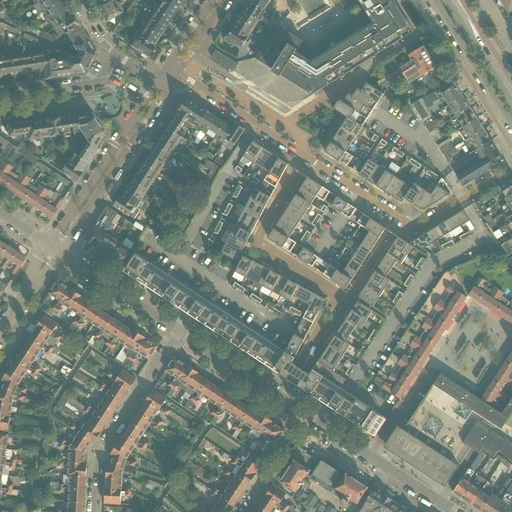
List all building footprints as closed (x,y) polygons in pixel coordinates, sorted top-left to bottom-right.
[(42,0),(35,4),(32,6),(37,14),(42,11),(42,12),(58,2),(56,0),(42,0)] [(95,5),(100,14),(116,4),(113,0),(102,0),(97,4),(95,5)] [(154,1),(150,7),(152,8),(155,10),(169,19),(175,11),(159,0),(157,0),(156,3),(154,1)] [(159,0),(175,11),(181,2),(178,0),(159,0)] [(251,0),(250,2),(266,12),(266,11),(264,10),(271,0),(251,0)] [(313,95),(414,31),(394,0),(358,0),(366,12),(311,47),(277,25),(269,39),(256,59),(273,69),(272,71),(280,76),(281,75),(313,95)] [(347,0),(341,0),(339,1),(345,10),(351,7),(347,0)] [(511,0),(498,0),(497,5),(505,7),(508,12),(511,9),(511,0)] [(43,18),(45,21),(63,10),(58,2),(42,12),(45,16),(43,18)] [(250,2),(245,11),(262,23),(265,18),(263,16),(266,12),(250,2)] [(116,4),(100,14),(106,23),(114,17),(122,13),(123,12),(121,7),(118,3),(116,4)] [(130,6),(125,12),(129,15),(134,8),(130,6)] [(50,24),(53,29),(68,19),(63,10),(45,21),(48,25),(50,24)] [(155,10),(149,18),(164,28),(169,19),(155,10)] [(262,23),(245,11),(239,20),(254,30),(257,25),(260,27),(262,23)] [(58,25),(55,27),(56,28),(59,32),(61,31),(63,34),(65,33),(79,25),(73,16),(68,19),(58,25)] [(146,22),(143,27),(158,37),(164,28),(149,18),(147,17),(144,21),(146,22)] [(239,20),(233,29),(251,40),(253,36),(251,34),(254,30),(239,20)] [(122,26),(119,23),(112,33),(119,38),(126,28),(122,26)] [(2,24),(0,28),(7,31),(13,34),(15,29),(9,27),(2,24)] [(72,45),(72,46),(86,37),(79,25),(65,33),(72,45)] [(138,31),(135,34),(152,46),(158,37),(143,27),(140,32),(138,31)] [(251,40),(233,29),(226,39),(227,40),(227,43),(228,45),(231,45),(233,44),(234,45),(242,49),(246,44),(248,45),(251,40)] [(152,46),(135,34),(133,38),(135,40),(131,46),(141,52),(141,55),(142,57),(145,57),(147,56),(148,57),(154,47),(152,46)] [(77,53),(76,55),(90,62),(90,61),(92,55),(93,55),(93,54),(94,51),(95,51),(95,50),(94,49),(92,45),(91,45),(88,39),(88,38),(87,38),(86,37),(72,46),(77,53)] [(257,40),(253,46),(256,50),(261,43),(257,40)] [(429,56),(423,46),(409,55),(411,59),(399,67),(403,73),(429,56)] [(30,50),(31,53),(34,73),(44,71),(42,59),(41,53),(36,54),(36,49),(30,50)] [(216,50),(211,57),(233,72),(239,62),(235,63),(216,50)] [(26,55),(21,56),(23,74),(34,73),(31,53),(26,53),(26,55)] [(14,55),(10,56),(13,76),(23,74),(21,56),(15,57),(14,55)] [(75,58),(68,59),(71,75),(78,74),(79,74),(83,73),(84,73),(85,72),(84,72),(86,68),(87,68),(87,67),(89,62),(90,62),(76,55),(75,58)] [(6,59),(0,59),(3,77),(13,76),(10,56),(6,56),(6,59)] [(429,56),(403,73),(407,79),(409,83),(421,76),(424,80),(426,80),(431,77),(432,74),(430,71),(436,67),(429,56)] [(47,58),(42,59),(44,71),(45,79),(56,77),(54,61),(54,59),(47,60),(47,58)] [(65,60),(54,61),(56,77),(70,75),(71,76),(71,75),(68,59),(65,59),(65,60)] [(385,77),(388,82),(389,81),(394,78),(391,73),(385,77)] [(421,99),(412,105),(422,122),(431,116),(431,115),(429,112),(428,110),(440,102),(442,104),(444,108),(463,96),(460,91),(461,91),(458,86),(457,86),(456,85),(454,82),(421,99)] [(378,103),(383,94),(366,83),(361,91),(378,103)] [(373,111),(378,103),(361,91),(357,89),(352,97),(373,111)] [(367,119),(373,111),(352,97),(348,94),(343,102),(342,102),(367,119)] [(470,105),(467,100),(466,101),(463,96),(444,108),(446,111),(450,109),(451,110),(447,113),(451,119),(470,107),(469,105),(470,105)] [(179,111),(188,117),(184,124),(192,129),(196,122),(197,123),(200,125),(208,112),(187,98),(180,109),(179,111)] [(367,119),(342,102),(343,102),(339,99),(333,108),(347,117),(362,127),(367,119)] [(462,127),(477,118),(470,107),(451,119),(453,122),(457,119),(462,127)] [(179,111),(167,129),(182,139),(183,138),(185,134),(179,130),(184,124),(188,117),(179,111)] [(77,126),(69,127),(69,133),(73,132),(74,139),(81,134),(81,135),(97,124),(93,118),(90,113),(90,112),(89,112),(89,113),(84,113),(79,114),(76,115),(76,114),(75,115),(77,126)] [(216,118),(208,112),(198,128),(202,130),(201,132),(205,135),(216,118)] [(75,115),(57,117),(60,135),(63,135),(64,134),(69,133),(69,127),(77,126),(75,115)] [(422,122),(423,122),(429,133),(437,128),(438,127),(431,116),(422,122)] [(54,137),(60,136),(57,117),(47,119),(50,140),(54,139),(54,137)] [(347,117),(342,126),(357,135),(356,136),(360,138),(366,129),(362,126),(362,127),(347,117)] [(225,123),(216,118),(205,135),(209,137),(210,135),(215,139),(225,123)] [(462,127),(458,130),(465,141),(484,129),(477,118),(462,127)] [(46,140),(50,140),(47,119),(37,121),(40,141),(40,139),(45,138),(46,140)] [(35,142),(40,141),(37,121),(26,122),(29,141),(35,140),(35,142)] [(5,127),(4,130),(6,132),(8,132),(9,137),(23,135),(23,136),(26,151),(28,153),(31,155),(29,141),(26,122),(7,125),(7,127),(5,127)] [(233,128),(225,123),(215,139),(219,142),(218,143),(222,146),(233,128)] [(74,139),(72,140),(72,142),(83,149),(87,143),(88,142),(97,148),(98,148),(97,148),(99,146),(99,145),(101,141),(102,142),(102,141),(104,137),(105,136),(104,136),(102,131),(101,131),(97,125),(98,124),(97,124),(81,135),(81,134),(74,139)] [(233,128),(222,146),(226,149),(229,144),(233,147),(241,135),(244,130),(236,124),(233,128)] [(357,135),(342,126),(336,134),(351,144),(356,136),(357,135)] [(444,139),(437,128),(429,133),(432,138),(433,137),(436,143),(444,139)] [(167,129),(161,137),(179,149),(179,148),(181,149),(186,143),(186,140),(183,138),(182,139),(167,129)] [(466,142),(464,143),(469,152),(475,148),(476,150),(491,140),(484,130),(484,129),(465,141),(466,142)] [(351,144),(336,134),(331,142),(346,152),(351,144)] [(161,137),(156,146),(171,156),(175,151),(176,152),(179,149),(161,137)] [(449,141),(450,141),(447,137),(444,139),(436,143),(439,148),(449,141)] [(3,139),(0,143),(6,147),(8,143),(9,142),(3,139)] [(481,157),(455,173),(463,186),(504,161),(491,140),(476,150),(481,157)] [(243,156),(240,161),(249,167),(252,162),(262,147),(253,141),(253,142),(243,156)] [(443,154),(453,148),(449,141),(439,148),(443,154)] [(75,151),(73,155),(77,157),(87,164),(97,149),(97,148),(88,142),(87,143),(83,149),(80,154),(75,151)] [(188,146),(195,150),(198,146),(191,142),(188,146)] [(346,152),(331,142),(325,152),(347,166),(353,157),(346,152)] [(5,158),(9,161),(17,149),(13,146),(5,158)] [(156,146),(150,155),(167,166),(170,162),(168,160),(171,156),(156,146)] [(52,147),(45,151),(47,155),(54,151),(52,147)] [(252,162),(261,168),(270,153),(262,147),(252,162)] [(455,147),(453,148),(443,154),(446,159),(450,157),(458,152),(455,147)] [(28,153),(25,157),(31,161),(34,157),(31,155),(28,153)] [(261,168),(269,173),(279,158),(270,153),(261,168)] [(66,157),(64,161),(66,162),(81,172),(87,164),(77,157),(73,155),(71,154),(68,159),(66,157)] [(150,155),(144,163),(159,174),(163,168),(165,169),(167,166),(150,155)] [(371,155),(359,174),(368,180),(380,161),(371,155)] [(450,166),(454,163),(450,157),(446,159),(450,166)] [(0,174),(7,164),(9,161),(5,158),(2,161),(0,164),(0,174)] [(279,158),(269,173),(264,180),(269,184),(275,188),(288,165),(279,158)] [(376,185),(388,168),(389,167),(380,161),(368,180),(376,185)] [(61,166),(58,170),(59,171),(60,172),(67,176),(75,181),(81,172),(66,162),(62,168),(61,166)] [(144,163),(138,172),(156,184),(158,179),(156,178),(159,174),(144,163)] [(391,163),(389,168),(397,172),(399,167),(391,163)] [(0,174),(0,185),(4,188),(13,175),(9,172),(12,167),(7,164),(0,174)] [(385,191),(394,176),(395,177),(397,174),(388,168),(376,185),(385,191)] [(138,172),(133,181),(148,191),(149,190),(155,194),(160,186),(156,184),(138,172)] [(4,188),(14,195),(26,176),(21,173),(18,178),(13,175),(4,188)] [(14,195),(23,201),(32,187),(28,184),(31,180),(26,176),(14,195)] [(395,177),(394,176),(385,191),(393,197),(403,182),(395,177)] [(316,196),(324,201),(326,197),(330,192),(307,177),(307,178),(302,186),(316,196)] [(431,194),(422,209),(423,211),(452,193),(443,180),(442,179),(442,178),(431,194)] [(511,179),(497,189),(500,194),(493,198),(496,203),(504,199),(511,193),(511,179)] [(32,187),(23,201),(32,207),(44,188),(47,185),(42,181),(39,185),(36,190),(32,187)] [(133,181),(127,189),(144,201),(147,197),(145,195),(148,191),(133,181)] [(412,188),(411,187),(403,182),(393,197),(402,203),(405,198),(412,188)] [(405,198),(413,204),(423,189),(414,183),(411,187),(412,188),(405,198)] [(311,204),(316,196),(302,186),(296,195),(311,204)] [(32,207),(41,213),(50,199),(46,196),(49,192),(44,188),(32,207)] [(121,198),(140,211),(144,213),(150,205),(144,201),(127,189),(121,198)] [(250,199),(265,207),(270,197),(255,189),(250,199)] [(413,204),(422,209),(431,194),(423,189),(413,204)] [(47,204),(41,213),(51,219),(62,201),(63,201),(58,198),(59,195),(54,192),(50,199),(47,204)] [(504,213),(510,209),(511,207),(511,193),(504,199),(507,204),(501,208),(504,213)] [(313,206),(311,204),(296,195),(290,203),(305,213),(308,214),(313,206)] [(116,203),(114,206),(122,212),(131,217),(134,220),(140,211),(121,198),(120,197),(119,198),(117,197),(114,202),(116,203)] [(348,204),(337,197),(333,202),(331,206),(342,213),(348,204)] [(250,199),(245,208),(260,216),(265,207),(250,199)] [(474,203),(471,205),(474,210),(478,215),(478,214),(481,213),(486,209),(479,199),(474,203)] [(300,222),(305,213),(290,203),(285,212),(300,222)] [(84,241),(96,248),(118,215),(117,215),(117,214),(106,207),(84,241)] [(240,217),(256,225),(260,216),(245,208),(240,217)] [(460,226),(469,221),(462,210),(453,216),(460,226)] [(279,220),(294,230),(300,222),(285,212),(279,220)] [(370,231),(379,237),(385,229),(386,229),(363,214),(360,219),(357,223),(360,225),(364,228),(370,232),(370,231)] [(492,220),(489,214),(484,218),(487,224),(492,220)] [(96,248),(104,254),(114,239),(109,236),(121,217),(118,215),(96,248)] [(445,221),(451,232),(460,226),(453,216),(445,221)] [(256,225),(240,217),(235,226),(251,234),(256,225)] [(125,219),(123,223),(132,228),(134,225),(125,219)] [(294,230),(279,220),(274,229),(289,239),(289,238),(294,230)] [(490,228),(495,225),(492,220),(487,224),(490,228)] [(445,221),(436,227),(443,237),(451,232),(445,221)] [(231,235),(246,243),(251,234),(235,226),(231,235)] [(434,243),(443,237),(436,227),(427,232),(434,243)] [(289,238),(289,239),(274,229),(268,238),(290,252),(293,247),(296,243),(289,238)] [(379,237),(370,231),(370,232),(361,246),(370,252),(379,237)] [(427,232),(412,242),(423,249),(434,243),(427,232)] [(226,244),(241,252),(246,243),(231,235),(226,244)] [(407,255),(413,246),(409,244),(398,237),(392,246),(407,255)] [(114,239),(104,254),(113,259),(122,244),(118,242),(114,239)] [(511,252),(511,251),(506,242),(501,246),(507,256),(511,252)] [(122,244),(113,259),(121,264),(131,250),(126,246),(122,244)] [(241,252),(226,244),(221,253),(236,261),(241,252)] [(0,254),(0,267),(3,270),(6,266),(15,252),(6,246),(0,254)] [(351,260),(361,266),(370,252),(361,246),(351,260)] [(392,246),(386,254),(396,261),(401,264),(407,255),(392,246)] [(303,248),(301,252),(297,257),(308,264),(314,255),(303,248)] [(15,252),(6,266),(11,269),(8,273),(13,276),(24,258),(15,252)] [(204,299),(135,254),(125,268),(195,314),(281,371),(279,374),(292,382),(301,369),(292,363),(294,358),(204,299)] [(391,269),(396,261),(386,254),(381,263),(391,269)] [(244,277),(253,261),(243,256),(235,272),(244,277)] [(481,257),(474,261),(477,266),(484,263),(481,257)] [(503,259),(497,262),(505,275),(511,271),(503,259)] [(342,274),(351,280),(361,266),(351,260),(342,274)] [(244,277),(253,282),(262,266),(253,261),(244,277)] [(381,263),(375,271),(385,278),(386,277),(391,269),(381,263)] [(351,280),(342,274),(336,270),(333,267),(332,267),(330,265),(327,269),(323,274),(346,289),(351,280)] [(253,282),(251,286),(260,291),(262,286),(271,271),(262,266),(253,282)] [(262,286),(271,291),(280,276),(271,271),(262,286)] [(384,289),(390,281),(386,277),(385,278),(375,271),(369,280),(384,289)] [(271,291),(280,296),(289,280),(280,276),(271,291)] [(469,295),(478,302),(487,288),(483,285),(486,281),(480,278),(469,295)] [(289,280),(280,296),(290,301),(292,296),(298,285),(289,280)] [(379,298),(384,289),(369,280),(364,288),(379,298)] [(58,281),(49,294),(59,301),(56,305),(55,304),(51,309),(56,312),(62,303),(62,302),(70,289),(58,281)] [(298,285),(292,296),(301,301),(307,290),(298,285)] [(446,291),(450,294),(447,298),(461,307),(467,297),(449,286),(446,291)] [(478,302),(488,308),(499,290),(494,287),(492,291),(487,288),(478,302)] [(364,288),(358,297),(373,307),(379,298),(364,288)] [(61,304),(56,312),(59,314),(62,310),(60,308),(63,304),(63,305),(72,311),(80,297),(81,298),(82,296),(71,289),(70,289),(62,302),(62,303),(61,304)] [(301,301),(310,305),(316,295),(307,290),(301,301)] [(488,308),(497,314),(506,300),(501,297),(504,293),(499,290),(488,308)] [(316,295),(310,305),(303,318),(307,320),(313,323),(325,300),(321,298),(316,295)] [(80,297),(72,311),(80,316),(77,319),(76,319),(76,318),(73,323),(77,326),(83,318),(91,304),(81,298),(80,297)] [(454,316),(461,307),(447,298),(444,303),(440,300),(437,304),(454,316)] [(497,314),(506,320),(511,310),(511,299),(510,303),(506,300),(497,314)] [(367,320),(373,311),(358,301),(352,310),(367,320)] [(83,318),(77,326),(81,328),(84,324),(82,323),(82,322),(84,319),(84,318),(93,324),(102,312),(91,304),(83,318)] [(273,313),(275,309),(273,307),(268,304),(265,307),(270,311),(273,313)] [(448,325),(454,316),(437,304),(434,309),(438,312),(435,316),(448,325)] [(275,309),(273,313),(275,314),(280,317),(283,314),(278,311),(275,309)] [(352,310),(346,319),(356,325),(356,326),(361,329),(367,320),(352,310)] [(102,312),(93,324),(101,330),(99,334),(97,333),(94,337),(98,340),(101,335),(104,332),(104,331),(112,318),(102,312)] [(425,323),(442,334),(448,325),(435,316),(432,321),(419,313),(416,318),(424,323),(425,323)] [(45,316),(37,327),(38,327),(50,336),(51,336),(59,341),(61,337),(57,334),(56,336),(52,333),(57,324),(53,321),(45,316)] [(112,318),(104,331),(113,337),(110,341),(108,340),(105,344),(109,347),(123,325),(113,319),(112,318)] [(351,334),(356,326),(356,325),(346,319),(341,327),(351,334)] [(436,343),(442,334),(425,323),(424,323),(422,328),(426,331),(423,335),(436,343)] [(116,339),(125,346),(134,333),(134,332),(123,325),(109,347),(113,349),(115,345),(114,344),(116,339)] [(38,327),(31,338),(52,352),(54,348),(50,345),(49,347),(45,345),(45,344),(50,336),(38,327)] [(341,327),(335,336),(345,343),(345,342),(351,334),(341,327)] [(126,345),(125,346),(134,351),(131,355),(129,354),(126,358),(130,361),(136,352),(137,352),(145,339),(146,338),(135,331),(134,332),(134,333),(126,345)] [(407,331),(404,335),(430,353),(436,343),(423,335),(420,340),(407,331)] [(294,334),(286,349),(296,355),(304,340),(299,337),(294,334)] [(401,340),(412,348),(409,352),(411,353),(424,362),(430,353),(404,335),(401,340)] [(344,354),(350,345),(345,342),(345,343),(335,336),(329,344),(344,354)] [(30,339),(23,350),(35,358),(42,348),(43,349),(46,351),(45,353),(49,356),(52,352),(31,338),(30,339)] [(136,352),(130,361),(134,363),(137,359),(135,358),(138,353),(139,353),(149,360),(158,347),(145,339),(137,352),(136,352)] [(339,363),(344,354),(329,344),(324,353),(339,363)] [(23,350),(17,359),(38,373),(40,369),(36,366),(35,368),(32,366),(31,365),(35,358),(23,350)] [(327,368),(330,370),(333,371),(339,363),(324,353),(318,362),(321,364),(324,366),(327,368)] [(418,371),(424,362),(411,353),(408,358),(404,355),(401,360),(418,371)] [(389,359),(402,367),(399,372),(412,380),(418,371),(401,360),(392,354),(389,359)] [(175,358),(166,371),(176,377),(172,382),(171,382),(168,386),(172,388),(178,380),(178,379),(187,366),(175,358)] [(9,369),(7,372),(21,380),(28,370),(29,370),(32,373),(31,374),(35,377),(36,376),(37,373),(38,373),(17,359),(16,361),(10,369),(9,369)] [(130,361),(125,368),(129,370),(134,363),(130,361)] [(511,366),(505,362),(499,371),(511,379),(511,366)] [(179,387),(186,391),(198,374),(199,373),(187,365),(187,366),(178,379),(178,380),(172,388),(176,391),(179,387)] [(309,375),(301,369),(292,382),(305,391),(307,388),(333,405),(360,423),(370,408),(343,390),(340,388),(313,370),(309,375)] [(397,425),(384,447),(392,452),(429,476),(436,481),(441,484),(445,487),(459,466),(458,466),(458,465),(450,460),(470,428),(472,429),(463,443),(470,448),(479,453),(481,449),(494,457),(499,450),(511,461),(511,397),(502,413),(498,411),(486,403),(481,400),(434,369),(397,425)] [(107,376),(115,381),(128,390),(129,391),(136,379),(123,371),(117,379),(113,377),(114,375),(110,372),(107,376)] [(511,379),(499,371),(493,381),(508,390),(511,386),(511,379)] [(7,372),(2,380),(4,382),(3,386),(17,391),(17,390),(26,394),(28,389),(23,387),(22,389),(18,388),(19,385),(22,381),(21,380),(7,372)] [(406,390),(412,380),(399,372),(396,376),(392,374),(388,378),(393,381),(406,390)] [(193,403),(194,403),(208,381),(198,374),(186,391),(185,393),(191,397),(189,400),(193,403)] [(390,386),(377,377),(373,382),(382,388),(400,399),(406,390),(393,381),(390,386)] [(102,382),(100,386),(121,400),(128,390),(115,381),(110,390),(106,387),(107,385),(102,382)] [(201,396),(210,402),(219,388),(208,381),(194,403),(198,406),(201,401),(199,399),(201,396)] [(487,390),(487,391),(501,400),(505,402),(508,397),(505,395),(508,390),(493,381),(487,390)] [(0,404),(12,406),(13,406),(14,399),(15,396),(19,397),(18,400),(23,402),(25,397),(16,393),(17,391),(3,386),(1,390),(0,390),(0,404)] [(100,386),(97,390),(102,393),(103,391),(107,394),(101,403),(114,411),(121,400),(100,386)] [(219,388),(210,402),(217,407),(215,410),(214,409),(211,414),(214,417),(215,417),(221,408),(229,395),(219,388)] [(172,389),(167,396),(171,399),(176,392),(172,389)] [(146,402),(147,402),(160,411),(168,416),(171,412),(166,408),(165,410),(161,408),(166,399),(153,390),(146,402)] [(487,391),(481,400),(486,403),(498,411),(502,406),(499,404),(501,400),(487,391)] [(64,393),(57,404),(63,408),(67,403),(70,398),(64,393)] [(221,408),(215,417),(218,419),(219,419),(222,415),(224,411),(231,415),(240,402),(229,395),(221,408)] [(70,398),(67,403),(83,413),(84,412),(86,408),(70,398)] [(189,400),(184,407),(188,410),(193,403),(189,400)] [(147,402),(139,413),(161,427),(163,422),(159,419),(158,421),(154,419),(160,411),(147,402)] [(240,402),(231,415),(239,421),(237,424),(235,423),(232,428),(236,431),(250,409),(240,402)] [(89,404),(86,408),(107,422),(114,411),(101,403),(96,411),(92,409),(93,407),(89,404)] [(0,416),(10,418),(20,420),(20,415),(16,415),(15,417),(12,416),(10,416),(12,406),(0,404),(0,416)] [(86,422),(85,423),(87,424),(100,433),(107,422),(86,408),(84,412),(88,415),(89,413),(93,416),(88,424),(86,422)] [(244,424),(252,429),(261,416),(250,409),(236,431),(240,434),(243,429),(242,428),(244,424)] [(368,432),(366,435),(371,438),(373,435),(375,437),(381,428),(387,419),(372,409),(361,427),(368,432)] [(171,412),(168,416),(184,427),(187,422),(171,412)] [(139,413),(132,423),(146,432),(151,423),(155,426),(154,427),(158,430),(161,427),(139,413)] [(254,442),(258,445),(264,437),(264,436),(273,423),(273,422),(262,415),(261,416),(252,429),(261,435),(259,439),(257,438),(254,442)] [(0,430),(2,430),(8,431),(10,421),(15,421),(14,424),(19,425),(20,420),(10,418),(0,416),(0,430)] [(70,428),(78,434),(91,443),(93,444),(101,433),(100,433),(87,424),(85,423),(80,432),(76,429),(77,427),(73,424),(70,428)] [(132,423),(126,434),(147,448),(149,444),(145,441),(144,443),(140,440),(146,432),(132,423)] [(264,437),(258,445),(262,447),(265,443),(263,442),(266,437),(276,444),(285,431),(273,423),(264,436),(264,437)] [(0,447),(6,448),(7,438),(12,438),(12,441),(18,442),(19,436),(8,435),(7,434),(0,433),(0,447)] [(62,439),(60,444),(65,445),(85,452),(91,443),(78,434),(71,445),(66,443),(66,441),(62,439)] [(126,434),(119,444),(131,453),(132,453),(137,445),(141,447),(139,449),(140,450),(144,452),(147,448),(126,434)] [(60,444),(59,448),(63,450),(64,447),(69,449),(69,450),(68,463),(84,464),(85,452),(65,445),(60,444)] [(118,444),(111,455),(113,457),(112,460),(112,461),(125,466),(126,464),(135,467),(137,462),(132,460),(131,463),(127,461),(127,459),(132,453),(131,453),(119,444),(118,444)] [(0,461),(16,464),(17,459),(11,458),(11,460),(6,460),(6,456),(5,456),(5,454),(6,448),(0,447),(0,461)] [(295,461),(282,481),(286,484),(283,488),(293,495),(296,491),(301,485),(307,489),(308,489),(309,489),(310,489),(310,488),(311,488),(311,487),(312,487),(312,486),(312,485),(311,485),(311,484),(310,483),(304,480),(306,477),(337,498),(341,492),(346,495),(342,502),(341,502),(341,503),(341,504),(342,504),(342,505),(343,505),(343,506),(344,506),(345,506),(346,505),(347,505),(347,504),(351,498),(358,503),(368,487),(347,474),(349,472),(337,464),(334,468),(321,460),(320,462),(306,453),(306,452),(300,447),(295,454),(298,456),(295,461)] [(481,451),(474,462),(479,465),(484,458),(486,454),(481,451)] [(237,455),(234,459),(256,473),(264,461),(251,453),(244,463),(240,460),(242,458),(237,455)] [(234,459),(232,464),(236,467),(238,465),(241,467),(238,472),(236,475),(235,476),(249,484),(249,485),(250,484),(257,474),(256,473),(243,465),(234,459)] [(0,475),(3,476),(8,476),(9,469),(10,469),(15,470),(16,464),(0,461),(0,475)] [(125,466),(112,461),(112,463),(111,465),(107,465),(106,478),(107,478),(123,479),(123,472),(127,473),(133,475),(136,476),(138,468),(135,467),(126,464),(125,466)] [(58,462),(58,467),(63,467),(63,465),(68,465),(68,466),(68,476),(85,477),(86,477),(87,464),(84,464),(68,463),(59,462),(58,462)] [(473,464),(469,469),(474,472),(478,467),(473,464)] [(453,492),(452,492),(463,499),(473,485),(472,485),(468,482),(474,472),(469,469),(468,469),(458,484),(453,492)] [(234,478),(229,486),(242,495),(249,484),(235,476),(227,470),(225,474),(229,477),(231,475),(234,478)] [(0,487),(12,490),(13,484),(7,483),(8,476),(3,476),(0,475),(0,487)] [(60,484),(60,488),(69,489),(84,490),(85,477),(68,476),(68,477),(70,477),(69,486),(65,486),(65,484),(60,483),(60,484)] [(473,485),(463,499),(473,506),(488,482),(478,476),(472,485),(473,485)] [(107,478),(106,491),(131,492),(132,493),(132,488),(127,487),(127,489),(122,489),(123,479),(107,478)] [(511,480),(508,478),(502,488),(503,489),(508,492),(511,485),(511,480)] [(149,480),(146,488),(160,494),(163,486),(149,480)] [(488,482),(473,506),(482,511),(492,497),(487,494),(493,485),(488,482)] [(274,485),(266,496),(267,496),(280,505),(287,510),(290,506),(286,503),(285,505),(281,503),(287,494),(282,490),(274,485)] [(506,511),(511,504),(511,485),(508,492),(494,511),(506,511)] [(216,488),(213,491),(235,506),(242,495),(229,486),(223,495),(219,492),(221,491),(216,488)] [(0,494),(1,494),(1,491),(6,492),(6,494),(11,495),(12,490),(0,487),(0,494)] [(69,491),(68,501),(84,502),(84,490),(69,489),(60,488),(59,493),(65,494),(65,491),(69,491)] [(360,511),(372,511),(384,495),(375,489),(360,511)] [(482,511),(494,511),(508,492),(503,489),(497,497),(493,495),(492,497),(482,511)] [(131,492),(106,491),(105,504),(121,505),(122,494),(126,495),(126,497),(132,497),(132,493),(131,492)] [(220,499),(215,507),(215,508),(221,511),(230,511),(235,506),(213,491),(211,496),(215,499),(217,497),(220,499)] [(296,496),(304,501),(307,496),(300,491),(296,496)] [(305,502),(313,507),(319,498),(311,493),(305,502)] [(385,511),(392,501),(384,495),(372,511),(385,511)] [(267,496),(260,507),(267,511),(278,511),(279,511),(276,510),(278,507),(282,509),(281,511),(282,511),(285,511),(287,510),(280,505),(267,496)] [(58,509),(58,511),(83,511),(84,502),(68,501),(68,511),(63,511),(64,509),(58,509)] [(409,511),(392,501),(385,511),(409,511)] [(314,507),(320,511),(323,511),(326,508),(317,502),(314,507)]
